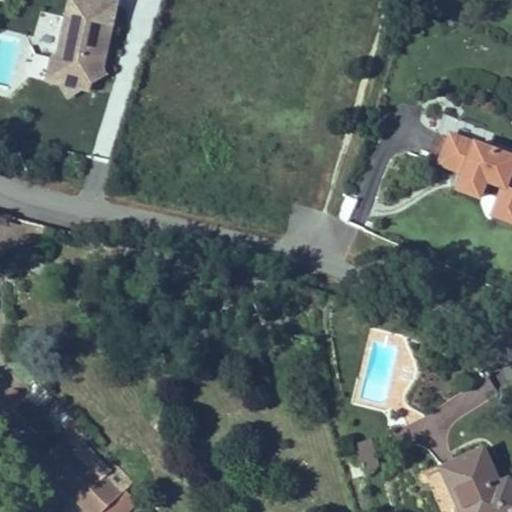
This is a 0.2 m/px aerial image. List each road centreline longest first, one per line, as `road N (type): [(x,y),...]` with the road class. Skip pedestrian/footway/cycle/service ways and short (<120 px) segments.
road 1 (unclassified): [(0,182),(313,259),(511,340)]
road 2 (track): [(392,0),(313,259)]
